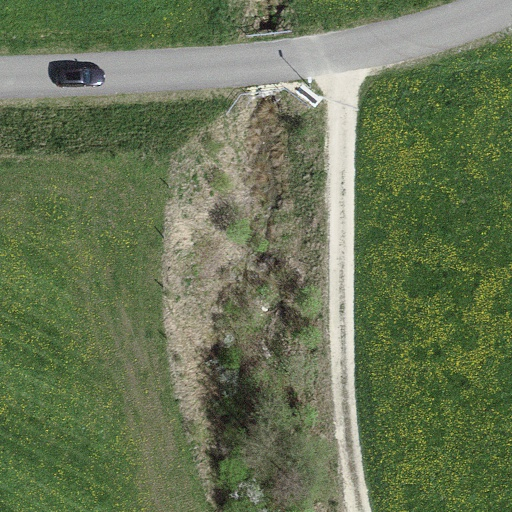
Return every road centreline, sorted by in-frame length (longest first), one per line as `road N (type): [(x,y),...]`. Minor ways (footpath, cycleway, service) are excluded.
road 1 (residential): [(511,24),(334,66),(0,81)]
road 2 (track): [(334,66),(335,423),(354,511)]
